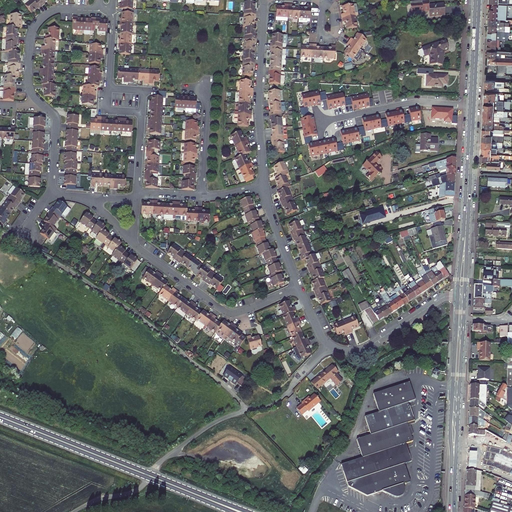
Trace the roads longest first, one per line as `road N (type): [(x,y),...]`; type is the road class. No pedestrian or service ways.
road 1 (unclassified): [(0,230),(135,313),(246,410)]
road 2 (residential): [(299,287),(229,313),(133,244)]
road 3 (residential): [(264,184),(263,0)]
road 4 (secondary): [(453,471),(464,295)]
road 5 (secondary): [(457,295),(453,471)]
road 6 (secondary): [(148,475),(0,416)]
road 7 (residential): [(472,105),(417,102),(320,121)]
road 8 (residential): [(40,103),(27,81),(36,24),(57,10),(102,7)]
road 9 (residential): [(328,346),(364,348),(457,295)]
